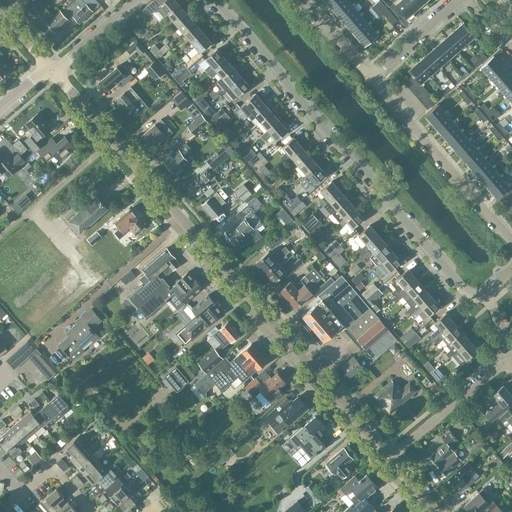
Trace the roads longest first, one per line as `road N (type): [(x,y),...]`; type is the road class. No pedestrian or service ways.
road 1 (residential): [(386,459),(48,70)]
road 2 (residential): [(212,0),(460,288),(487,297)]
road 3 (residential): [(511,241),(374,76)]
road 4 (residential): [(386,459),(505,353)]
road 5 (residential): [(87,511),(49,469),(24,492),(3,468)]
